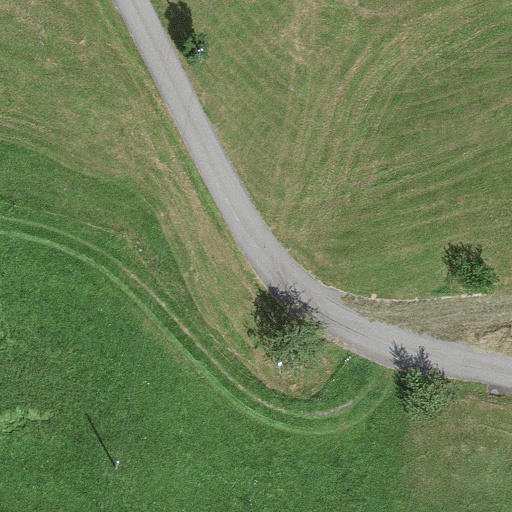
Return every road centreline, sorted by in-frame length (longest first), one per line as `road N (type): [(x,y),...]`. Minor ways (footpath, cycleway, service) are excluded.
road 1 (track): [(134,0),(254,241),(281,278),(344,328),(390,347),(511,371)]
road 2 (track): [(511,313),(344,328)]
